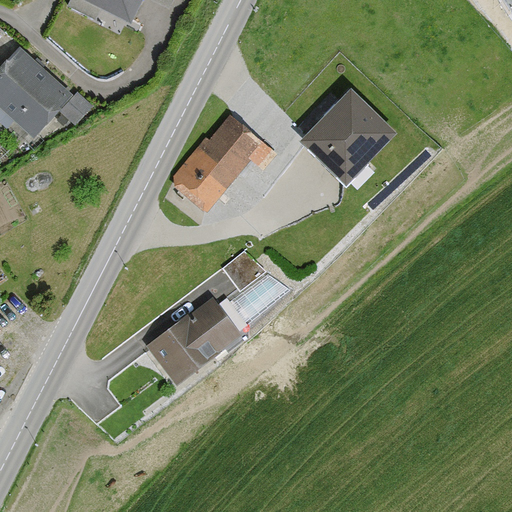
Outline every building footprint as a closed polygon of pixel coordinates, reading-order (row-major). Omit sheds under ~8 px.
[(166,0),(105,0),(95,21),(144,45),(166,0)] [(511,0),(500,0),(511,17),(511,0)] [(6,33),(0,38),(0,63),(18,45),(6,33)] [(76,108),(24,60),(0,85),(0,109),(41,146),(76,108)] [(400,147),(358,103),(305,154),(347,198),(400,147)] [(277,144),(232,108),(166,191),(211,226),(277,144)] [(224,263),(244,290),(225,304),(238,322),(286,288),(273,269),(267,273),(248,246),(224,263)] [(253,344),(214,294),(144,349),(183,399),(253,344)]
